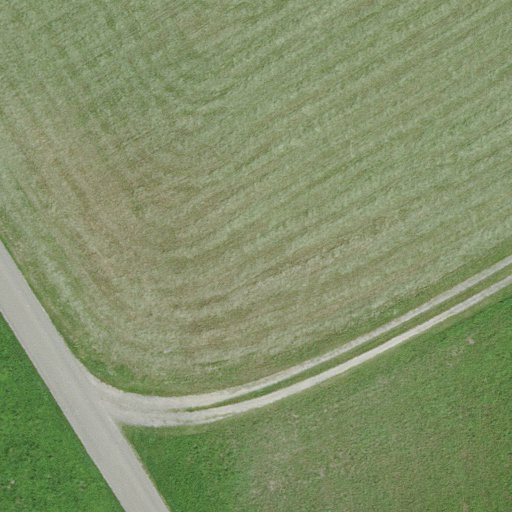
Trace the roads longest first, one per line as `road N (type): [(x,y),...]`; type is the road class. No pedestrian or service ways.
road 1 (track): [(73,400),(161,410),(229,400),(347,357),(511,249)]
road 2 (unclassified): [(143,511),(0,278)]
